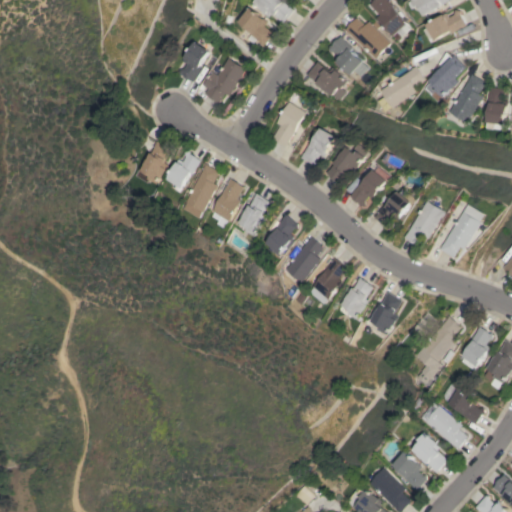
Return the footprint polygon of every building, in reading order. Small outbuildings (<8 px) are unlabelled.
[(283,23),(271,13),(268,17),(262,12),(262,11),(252,3),(254,0),(283,0),(283,1),(289,6),(294,9),(283,23)] [(376,17),(379,15),(370,4),(374,0),(387,0),(408,22),(392,35),(376,17)] [(421,8),(416,6),(412,9),(408,2),(413,0),(451,0),(439,7),(438,7),(436,8),(437,9),(431,12),(425,15),(421,8)] [(264,45),(250,34),(252,31),(238,21),(249,7),(267,21),(264,26),(270,30),(273,29),(273,34),(272,34),(264,45)] [(456,9),(462,11),(461,14),(462,15),(463,15),(466,21),(465,21),(468,25),(463,27),(453,33),(452,31),(432,42),(425,29),(429,27),(427,24),(447,12),(450,17),(455,14),(456,9)] [(350,33),(349,33),(345,30),(349,25),(353,21),(357,17),(365,25),(369,21),(392,43),(377,59),(350,33)] [(335,59),(339,55),(335,51),(331,51),(330,45),(333,45),(334,44),(333,44),(338,39),(342,36),(345,39),(354,48),(352,49),(365,61),(364,62),(370,68),(362,76),(356,71),(353,74),(335,59)] [(185,64),(180,61),(193,41),(208,51),(199,66),(201,67),(195,77),(193,81),(188,78),(187,79),(183,76),(183,75),(182,75),(179,75),(178,69),(182,68),(185,64)] [(454,56),(456,54),(468,67),(458,78),(462,81),(454,89),(453,89),(442,101),(428,88),(434,80),(433,79),(437,75),(437,74),(442,70),(445,67),(441,63),(449,51),(454,56)] [(229,95),(225,93),(219,102),(205,93),(208,88),(203,85),(211,71),(217,75),(227,57),(245,69),(229,95)] [(318,61),(330,71),(334,67),(342,74),(350,81),(344,88),(348,91),(342,100),(335,94),(335,95),(329,91),(329,92),(324,88),(324,87),(308,75),(318,61)] [(415,69),(415,68),(419,65),(422,70),(423,70),(426,74),(425,74),(429,79),(419,86),(421,89),(418,92),(409,99),(410,102),(405,109),(402,103),(389,112),(382,100),(388,96),(384,90),(415,69)] [(474,74),(489,82),(483,93),(487,95),(485,99),(471,122),(453,112),(474,74)] [(508,88),(511,92),(508,94),(507,100),(511,101),(509,124),(508,124),(508,129),(499,128),(498,129),(492,128),(491,127),(492,122),(491,122),(493,104),(491,104),(493,92),(492,92),(493,86),(507,88),(508,88)] [(289,101),(306,112),(295,130),(289,141),(290,141),(287,146),(277,140),(277,139),(273,137),(280,125),(276,122),(289,101)] [(301,157),(304,152),(310,142),(312,143),(321,128),(336,136),(325,157),(320,154),(317,160),(318,163),(314,165),(314,164),(301,157)] [(133,175),(137,168),(138,169),(141,164),(144,159),(145,159),(146,157),(146,156),(155,140),(170,149),(162,162),(167,165),(161,174),(160,174),(155,183),(147,179),(145,182),(133,175)] [(369,152),(359,165),(350,177),(347,175),(341,183),(336,179),(336,180),(330,176),(331,176),(326,172),(329,168),(330,169),(335,162),(331,159),(339,148),(342,151),(346,146),(352,150),(357,143),(369,152)] [(165,179),(176,159),(181,161),(184,156),(183,152),(189,150),(190,153),(191,154),(191,153),(197,157),(196,157),(200,160),(197,165),(191,174),(189,173),(180,188),(165,179)] [(202,169),(201,169),(205,163),(219,172),(213,182),(217,185),(214,190),(201,211),(200,211),(196,217),(180,208),(184,201),(183,201),(202,169)] [(360,182),(362,183),(373,169),(375,171),(378,166),(390,176),(376,194),(377,194),(373,199),(369,196),(366,200),(366,205),(360,206),(360,202),(359,202),(358,202),(353,198),(354,198),(350,195),(360,182)] [(236,198),(240,201),(228,221),(226,220),(227,219),(213,211),(212,212),(211,211),(228,182),(227,182),(230,178),(234,180),(240,183),(240,184),(244,186),(236,198)] [(374,217),(378,212),(386,203),(388,204),(398,191),(399,192),(402,188),(415,197),(398,220),(394,217),(390,222),(390,226),(386,226),(374,217)] [(242,217),(241,216),(256,192),(271,202),(263,215),(267,217),(255,236),(246,230),(248,228),(239,222),(242,217)] [(427,200),(445,211),(432,234),(430,238),(425,235),(419,245),(415,242),(415,243),(409,240),(409,239),(405,237),(407,232),(408,233),(427,200)] [(443,244),(462,211),(466,204),(483,213),(479,221),(481,222),(467,245),(464,248),(461,246),(455,257),(440,248),(443,244)] [(291,233),(295,236),(292,239),(295,241),(288,248),(286,246),(279,254),(265,242),(278,228),(276,226),(283,218),(282,218),(286,213),(297,223),(298,223),(298,227),(296,227),(291,233)] [(308,241),(307,240),(311,236),(313,237),(314,237),(321,243),(321,244),(324,246),(317,255),(321,259),(318,263),(317,263),(301,282),(285,269),(308,241)] [(511,274),(511,255),(503,269),(511,274)] [(323,304),(309,292),(312,288),(311,287),(332,261),(332,260),(335,257),(339,260),(344,263),(343,264),(347,267),(338,278),(342,281),(327,299),(326,299),(323,304)] [(366,298),(369,300),(367,304),(368,305),(364,311),(363,310),(358,319),(349,313),(351,311),(342,304),(345,299),(349,293),(351,291),(350,291),(353,287),(354,287),(358,281),(360,277),(365,280),(365,279),(370,283),(374,286),(366,298)] [(403,300),(395,313),(400,316),(394,325),(393,325),(387,334),(379,329),(381,326),(371,321),(374,316),(373,315),(377,308),(378,309),(388,291),(403,300)] [(447,319),(450,316),(454,320),(454,319),(458,322),(458,323),(462,327),(455,335),(458,339),(438,361),(443,365),(430,379),(429,378),(425,383),(417,376),(422,371),(421,370),(426,364),(416,354),(447,319)] [(487,344),(491,347),(478,366),(463,356),(473,341),(471,340),(478,330),(480,326),(484,329),(485,328),(490,332),(489,332),(490,333),(493,332),(494,339),(490,340),(487,344)] [(489,369),(488,368),(491,362),(495,356),(495,357),(507,339),(511,342),(511,371),(504,383),(496,377),(491,383),(490,382),(488,379),(485,377),(485,375),(489,369)] [(484,407),(486,413),(482,414),(481,415),(482,416),(478,421),(478,420),(475,424),(471,422),(472,421),(462,415),(463,412),(449,403),(459,388),(478,401),(475,405),(480,408),(484,407)] [(438,405),(459,422),(462,425),(459,428),(468,436),(465,440),(461,445),(457,449),(453,446),(454,445),(420,417),(432,402),(437,406),(438,405)] [(420,441),(418,439),(424,432),(432,439),(437,443),(436,444),(440,447),(437,450),(448,459),(444,463),(445,464),(440,469),(440,468),(436,472),(432,469),(433,468),(422,459),(421,459),(416,454),(417,454),(412,450),(420,441)] [(416,490),(412,486),(403,478),(405,476),(392,464),(404,450),(421,467),(418,470),(423,475),(426,475),(427,479),(416,490)] [(402,486),(402,485),(405,488),(402,492),(411,500),(399,511),(398,511),(395,509),(396,509),(368,483),(382,468),(402,486)] [(511,501),(510,500),(508,498),(504,495),(505,495),(499,490),(498,490),(494,487),(498,483),(497,483),(501,478),(502,478),(505,474),(511,479),(511,501)] [(360,511),(346,501),(359,484),(373,495),(374,495),(383,502),(380,506),(387,511),(360,511)] [(511,511),(483,511),(481,510),(477,507),(487,496),(487,495),(491,495),(491,499),(496,503),(500,499),(511,511)]
